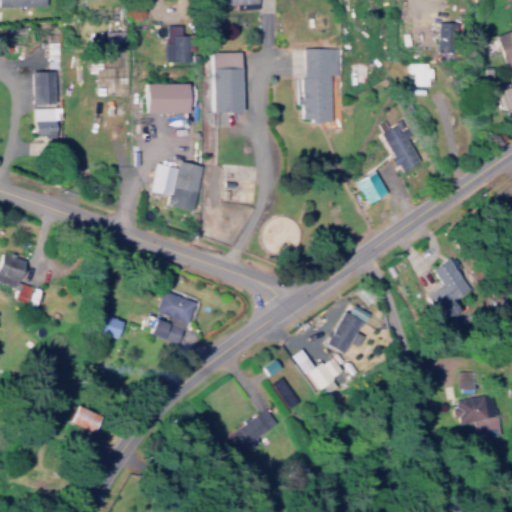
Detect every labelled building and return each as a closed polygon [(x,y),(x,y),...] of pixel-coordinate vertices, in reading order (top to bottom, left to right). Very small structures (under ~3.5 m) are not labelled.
[(162,20),(177,20),(177,31),(185,31),(185,57),(160,57),(161,32),(162,32),(162,20)] [(493,31),(511,24),(511,69),(507,71),(493,31)] [(102,26),(121,26),(121,37),(102,37),(102,26)] [(44,38),(55,37),(55,56),(44,56),(44,38)] [(300,43),(335,43),(335,69),(327,69),(327,117),(308,117),(308,114),(298,114),(298,102),(294,102),(293,93),(298,93),(298,72),(300,72),(300,43)] [(208,46),(239,47),(238,108),(208,107),(208,46)] [(402,63),(402,73),(408,73),(408,85),(423,85),(423,77),(428,77),(429,64),(402,63)] [(28,67),(51,67),(51,99),(29,99),(28,67)] [(142,78),(183,78),(183,107),(142,107),(142,78)] [(493,86),(511,80),(511,102),(500,107),(493,86)] [(30,103),(58,103),(59,115),(53,115),(54,134),(31,135),(30,103)] [(377,128),(390,121),(394,128),(404,122),(408,129),(401,133),(415,156),(399,166),(395,159),(391,161),(386,153),(390,151),(377,128)] [(148,162),(142,190),(159,194),(157,204),(184,209),(193,165),(171,160),(169,166),(148,162)] [(351,176),(371,166),(383,188),(363,199),(351,176)] [(443,252),(467,284),(452,295),(458,304),(442,317),(422,292),(439,279),(428,264),(443,252)] [(18,258),(0,253),(0,284),(10,287),(7,299),(20,303),(25,286),(12,282),(18,258)] [(186,300),(154,289),(146,313),(141,311),(135,330),(170,342),(175,326),(177,327),(186,300)] [(339,306),(356,314),(339,347),(322,338),(339,306)] [(107,336),(113,319),(91,312),(86,330),(107,336)] [(317,356),(329,372),(315,383),(302,367),(317,356)] [(274,368),(272,359),(256,362),(258,372),(274,368)] [(454,366),(470,367),(469,387),(458,387),(458,383),(453,383),(454,366)] [(452,395),(467,392),(467,391),(474,389),(475,391),(487,388),(491,411),(456,417),(455,412),(451,413),(449,402),(453,401),(452,395)] [(83,431),(90,414),(66,403),(59,420),(83,431)] [(224,431),(241,419),(239,417),(245,413),(246,415),(263,403),(273,418),(251,433),(254,438),(246,444),(242,439),(234,445),(224,431)]
